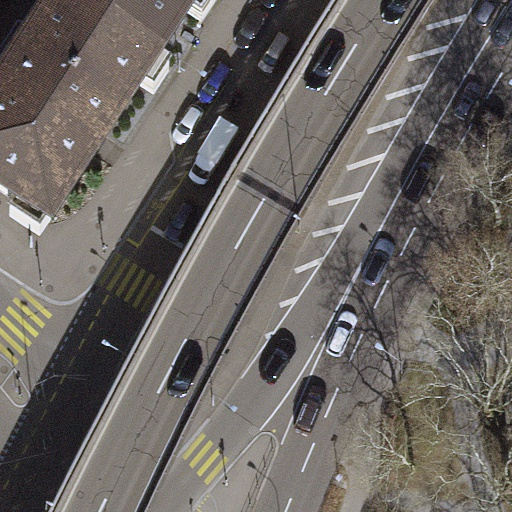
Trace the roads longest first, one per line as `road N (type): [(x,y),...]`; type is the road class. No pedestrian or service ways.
road 1 (motorway): [(391,0),(261,207),(93,511)]
road 2 (primary): [(158,511),(250,408),(407,149),(490,66)]
road 3 (motorway): [(288,511),(490,66)]
road 4 (primary): [(308,0),(170,231),(68,424)]
